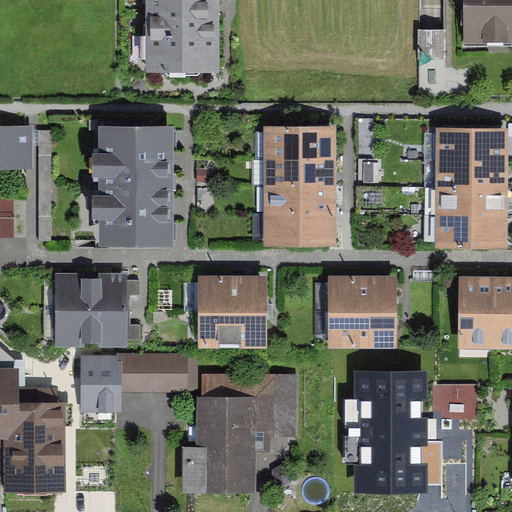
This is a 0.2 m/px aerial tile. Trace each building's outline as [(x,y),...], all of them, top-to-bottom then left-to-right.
[(220,73),(219,0),(146,0),(147,73),(220,73)] [(511,41),(511,0),(463,0),(463,42),(511,41)] [(447,27),(420,27),(420,56),(447,56),(447,27)] [(29,126),(0,126),(0,166),(29,166),(29,126)] [(173,247),(172,128),(97,128),(98,247),(173,247)] [(435,160),(505,160),(505,129),(435,129),(435,160)] [(265,159),(335,158),(335,130),(265,130),(265,159)] [(335,186),(335,158),(265,159),(265,186),(335,186)] [(505,187),(505,160),(435,160),(436,187),(505,187)] [(335,212),(335,186),(265,186),(265,213),(335,212)] [(505,212),(505,187),(436,187),(436,212),(505,212)] [(335,247),(335,212),(265,213),(265,247),(335,247)] [(506,247),(505,212),(436,212),(436,248),(506,247)] [(56,311),(127,311),(127,274),(56,274),(56,311)] [(492,347),(493,275),(466,275),(465,347),(492,347)] [(511,275),(493,275),(492,347),(511,347),(511,275)] [(330,312),(399,312),(399,277),(330,276),(330,312)] [(199,310),(267,311),(267,277),(199,277),(199,310)] [(267,348),(267,311),(199,310),(199,348),(267,348)] [(127,347),(127,311),(56,311),(55,347),(127,347)] [(399,347),(399,312),(330,312),(330,347),(399,347)] [(0,375),(14,376),(14,359),(0,347),(0,375)] [(120,391),(120,354),(81,354),(81,410),(120,411),(120,391)] [(191,355),(120,354),(120,391),(191,391),(191,355)] [(357,494),(430,492),(428,370),(355,371),(357,494)] [(297,434),(298,372),(204,371),(203,490),(260,491),(261,449),(273,449),(273,434),(297,434)] [(0,430),(15,430),(15,426),(65,426),(65,390),(14,390),(14,376),(0,375),(0,430)] [(15,444),(5,444),(5,493),(66,493),(65,426),(15,426),(15,430),(15,444)] [(280,487),(283,487),(287,486),(290,484),(292,481),(293,477),(293,473),(291,470),(289,467),(285,465),(282,464),(278,465),(275,467),(272,470),(270,473),(270,477),(271,481),(273,484),(276,486),(280,487)]
